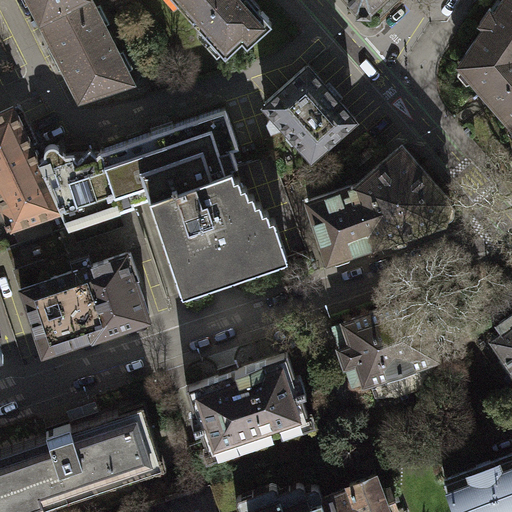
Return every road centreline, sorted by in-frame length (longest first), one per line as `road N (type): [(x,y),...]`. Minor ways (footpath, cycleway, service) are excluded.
road 1 (residential): [(0,400),(511,231)]
road 2 (residential): [(370,65),(511,225)]
road 3 (residential): [(4,0),(42,76),(0,96)]
